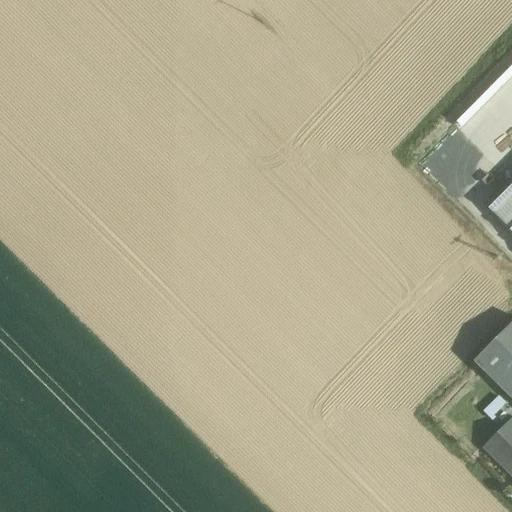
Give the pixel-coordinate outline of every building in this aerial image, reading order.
[(511,112),(491,133),(511,153),(511,112)] [(511,186),(490,208),(511,229),(511,186)] [(511,323),(475,361),(492,378),(511,357),(511,323)] [(511,357),(492,378),(511,397),(511,357)] [(497,425),(511,413),(511,410),(500,395),(484,407),(497,425)] [(511,421),(486,448),(511,473),(511,421)]
